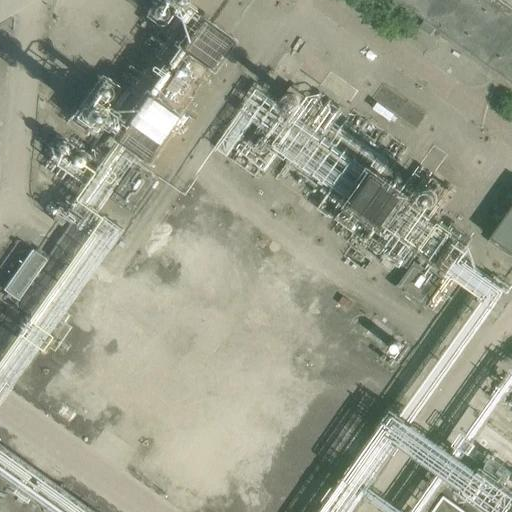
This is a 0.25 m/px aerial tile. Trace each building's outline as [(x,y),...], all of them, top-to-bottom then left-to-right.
[(429,35),(434,28),(511,82),(511,8),(500,0),(397,0),(426,20),(420,29),(429,35)] [(182,47),(212,68),(231,41),(200,20),(182,47)] [(145,95),(117,138),(147,157),(175,115),(145,95)] [(110,198),(134,215),(158,181),(134,164),(110,198)] [(511,208),(492,237),(511,251),(511,208)] [(32,250),(4,288),(16,297),(44,258),(32,250)] [(46,475),(32,486),(50,507),(63,496),(46,475)] [(467,511),(444,497),(434,511),(467,511)]
